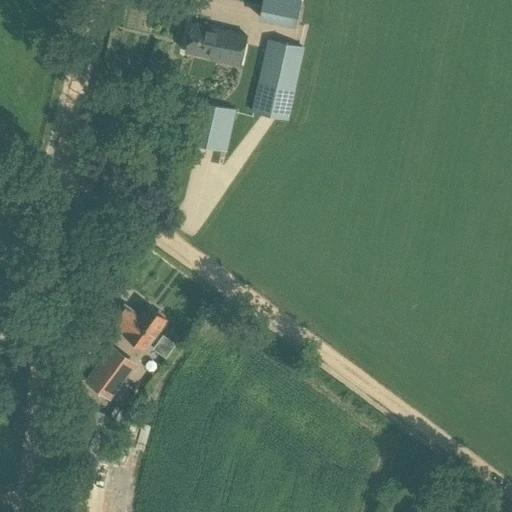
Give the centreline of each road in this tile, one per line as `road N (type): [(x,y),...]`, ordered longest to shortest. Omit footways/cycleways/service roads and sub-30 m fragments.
road 1 (unclassified): [(511,490),(62,159)]
road 2 (unclassified): [(24,511),(62,159)]
road 3 (unclassified): [(62,159),(99,0)]
